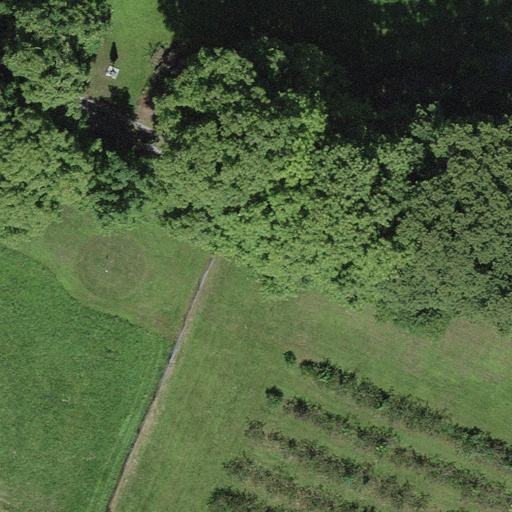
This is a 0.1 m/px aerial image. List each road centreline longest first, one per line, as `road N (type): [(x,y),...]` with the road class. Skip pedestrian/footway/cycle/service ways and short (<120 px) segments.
road 1 (track): [(0,7),(511,233)]
road 2 (motorway): [(0,223),(33,110),(52,0)]
